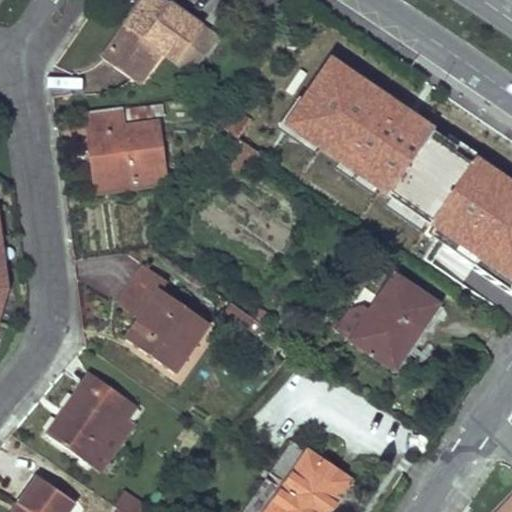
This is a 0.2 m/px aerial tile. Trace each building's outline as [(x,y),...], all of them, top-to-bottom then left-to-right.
[(143,0),(101,60),(130,80),(143,62),(150,66),(160,53),(176,64),(201,28),(161,0),(143,0)] [(217,39),(201,28),(176,64),(191,74),(217,39)] [(278,126),(510,286),(511,283),(511,187),(326,58),(278,126)] [(137,85),(150,66),(143,62),(130,80),(137,85)] [(120,108),(84,113),(93,184),(131,179),(131,182),(137,181),(137,178),(164,174),(157,123),(122,127),(120,108)] [(236,139),(248,121),(235,112),(229,113),(220,128),(236,139)] [(271,137),(248,121),(236,139),(259,154),(271,137)] [(238,165),(240,167),(245,170),(249,163),(252,165),(259,154),(236,139),(225,156),(238,165)] [(231,176),(238,165),(225,156),(217,167),(231,176)] [(154,187),(164,174),(137,178),(137,181),(131,182),(131,179),(93,184),(95,195),(154,187)] [(0,322),(10,293),(0,243),(0,322)] [(116,305),(138,320),(124,340),(173,375),(208,325),(160,292),(166,283),(143,266),(116,305)] [(349,341),(393,371),(438,305),(393,276),(349,341)] [(247,329),(253,320),(230,304),(224,312),(247,329)] [(262,328),(253,320),(247,329),(256,336),(262,328)] [(293,350),(285,345),(278,354),(286,359),(293,350)] [(87,390),(95,378),(89,374),(80,386),(87,390)] [(136,407),(95,378),(87,390),(80,386),(62,411),(68,416),(64,423),(58,418),(45,436),(87,465),(87,464),(121,416),(127,420),(136,407)] [(68,416),(62,411),(58,418),(64,423),(68,416)] [(87,464),(100,472),(133,424),(127,420),(121,416),(87,464)] [(328,511),(349,482),(290,441),(268,474),(284,485),(281,490),(265,479),(241,511),(328,511)] [(66,511),(73,503),(38,478),(18,506),(26,511),(66,511)] [(139,511),(144,507),(122,493),(113,506),(113,507),(116,509),(120,511),(139,511)] [(511,511),(511,496),(496,511),(511,511)]
